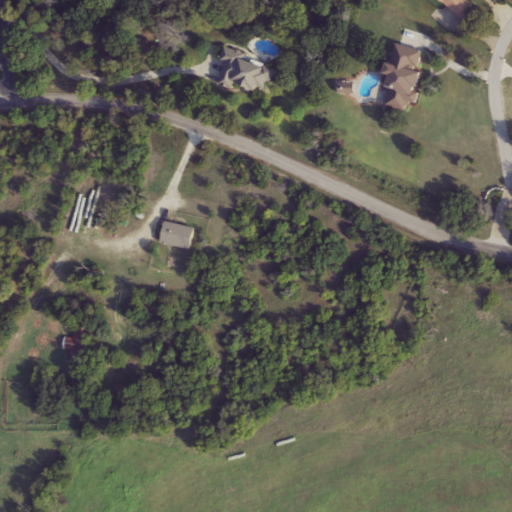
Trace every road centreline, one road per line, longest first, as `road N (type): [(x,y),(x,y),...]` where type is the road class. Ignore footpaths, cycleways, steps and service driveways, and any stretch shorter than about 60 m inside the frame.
road 1 (tertiary): [(511,253),(441,239),(229,139),(158,115),(77,101),(0,102)]
road 2 (residential): [(511,31),(499,73),(511,170)]
